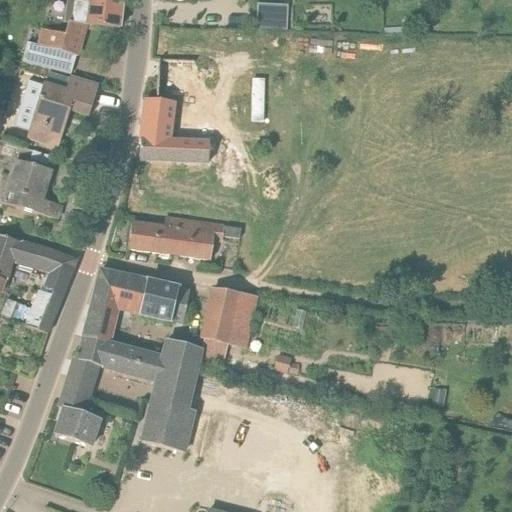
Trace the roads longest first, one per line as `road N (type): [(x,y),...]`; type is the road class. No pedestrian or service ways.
road 1 (track): [(225,281),(363,302),(511,307)]
road 2 (tertiary): [(90,259),(123,132),(140,0)]
road 3 (tertiary): [(0,490),(90,259)]
road 4 (residential): [(90,259),(225,281)]
